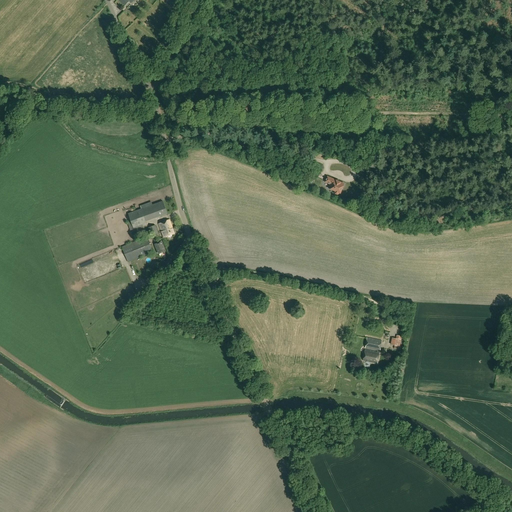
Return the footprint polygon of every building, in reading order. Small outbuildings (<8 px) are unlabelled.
[(328,178),(326,182),(331,185),(329,189),(335,191),(335,193),(335,194),(337,195),(338,194),(339,193),(340,194),(344,185),(328,178)] [(167,212),(163,201),(151,206),(154,217),(167,212)] [(175,234),(170,220),(159,224),(164,238),(175,234)] [(156,226),(150,228),(155,242),(161,239),(156,226)] [(153,252),(147,237),(122,247),(128,262),(153,252)] [(156,244),(159,253),(165,250),(162,242),(156,244)] [(378,364),(382,341),(367,338),(365,349),(377,351),(377,352),(365,350),(363,361),(378,364)] [(392,338),(391,345),(395,346),(394,349),(401,350),(401,346),(400,346),(401,340),(396,339),(392,338)]
